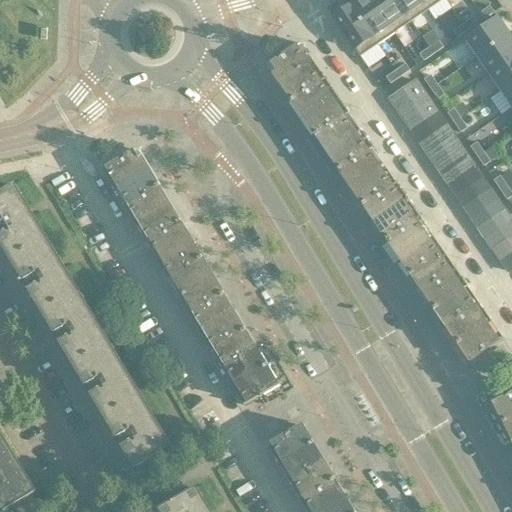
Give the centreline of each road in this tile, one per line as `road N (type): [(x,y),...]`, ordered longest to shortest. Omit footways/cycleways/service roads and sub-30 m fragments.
road 1 (tertiary): [(494,511),(263,129),(192,52)]
road 2 (tertiary): [(172,74),(244,159),(459,511)]
road 3 (residential): [(284,511),(55,123)]
road 4 (residential): [(511,302),(303,0)]
road 5 (residential): [(101,511),(0,342)]
